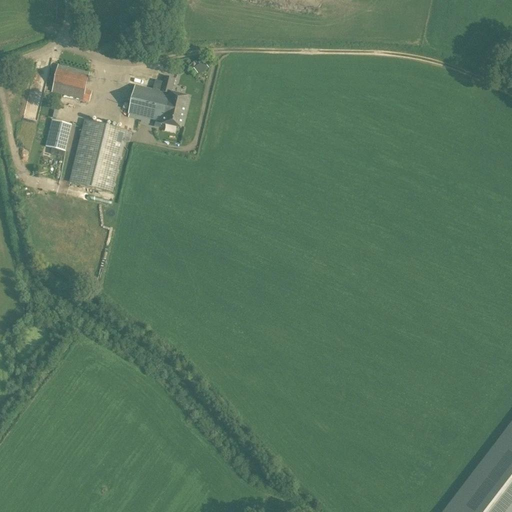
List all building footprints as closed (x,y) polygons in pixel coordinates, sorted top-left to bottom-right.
[(201,74),(210,68),(205,61),(196,67),(201,74)] [(90,103),(92,92),(86,90),(90,73),(58,65),(51,93),(90,103)] [(172,93),(175,79),(164,77),(163,82),(156,81),(153,90),(135,86),(128,115),(163,123),(162,125),(181,129),(189,97),(172,93)] [(50,148),(65,152),(72,125),(56,121),(52,120),(46,147),(50,148)] [(130,143),(132,134),(128,133),(128,131),(85,120),(69,183),(113,194),(125,142),(130,143)] [(511,511),(511,423),(444,511),(511,511)]
